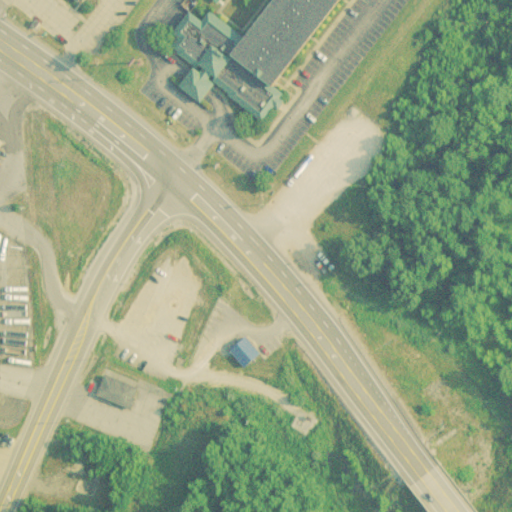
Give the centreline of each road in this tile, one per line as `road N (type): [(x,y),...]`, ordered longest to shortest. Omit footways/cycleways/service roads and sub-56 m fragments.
road 1 (primary): [(0,40),(181,179),(405,465)]
road 2 (secondary): [(181,179),(110,286),(6,511)]
